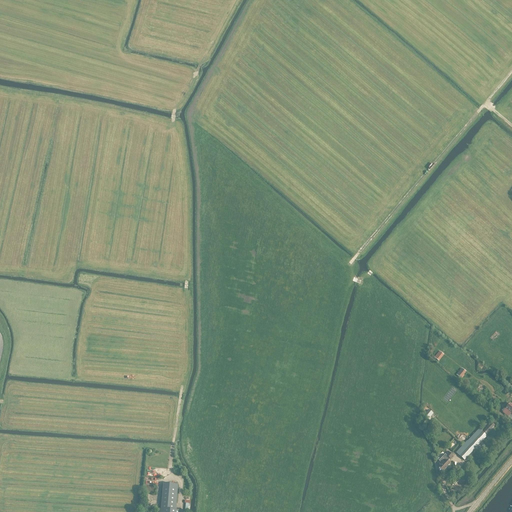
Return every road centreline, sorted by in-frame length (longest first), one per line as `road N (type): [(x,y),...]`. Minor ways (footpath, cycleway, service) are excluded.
road 1 (track): [(252,0),(190,112),(201,192),(201,375),(184,439),(201,485),(198,511)]
road 2 (track): [(363,287),(349,264),(485,104)]
